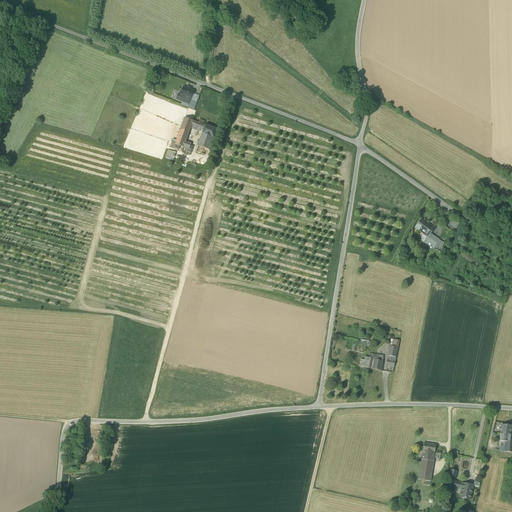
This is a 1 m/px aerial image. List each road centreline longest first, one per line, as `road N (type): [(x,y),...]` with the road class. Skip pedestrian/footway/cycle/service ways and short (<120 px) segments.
road 1 (residential): [(52,511),(63,431),(72,421),(198,420),(318,407)]
road 2 (track): [(143,421),(232,94)]
road 3 (unclassified): [(359,144),(318,407)]
road 4 (residential): [(158,66),(359,144)]
road 5 (residential): [(318,407),(511,409)]
road 6 (residential): [(511,249),(359,144)]
road 7 (track): [(0,6),(158,66)]
road 8 (unclassified): [(364,0),(357,42),(367,114),(359,144)]
